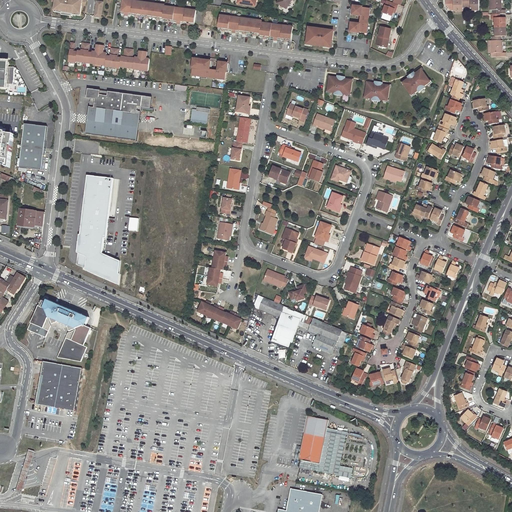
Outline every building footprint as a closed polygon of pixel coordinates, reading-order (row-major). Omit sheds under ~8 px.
[(52,0),(52,1),(56,2),(54,10),(80,14),(82,5),(85,6),(86,0),(52,0)] [(295,0),(279,0),(277,3),(287,9),(287,8),(289,5),(291,1),(294,3),(295,0)] [(454,11),(463,11),(463,6),(467,6),(466,0),(462,0),(463,0),(454,0),(453,0),(446,0),(447,4),(451,10),(454,10),(454,11)] [(470,0),(466,0),(467,6),(470,6),(470,11),(479,11),(479,0),(475,0),(470,0)] [(500,0),(490,0),(491,10),(498,10),(498,14),(499,14),(505,14),(505,10),(501,10),(500,0)] [(103,2),(97,1),(94,16),(101,17),(103,2)] [(351,32),(350,34),(359,35),(359,32),(366,33),(367,27),(368,27),(369,15),(368,15),(369,9),(362,8),(363,5),(354,4),(354,6),(353,14),(353,15),(361,16),(360,22),(352,21),(352,23),(351,32)] [(215,11),(206,10),(205,19),(213,21),(215,11)] [(498,14),(492,14),(492,18),(495,18),(495,28),(506,28),(505,18),(499,18),(499,14),(498,14)] [(263,21),(221,15),(219,30),(222,30),(226,31),(233,31),(236,32),(243,33),(247,33),(254,34),(257,35),(261,35),(261,37),(264,37),(268,38),(275,39),(278,39),(285,40),(289,40),(292,41),(294,27),(262,23),(263,21)] [(392,30),(381,27),(377,45),(387,47),(389,41),(388,41),(388,39),(389,39),(392,30)] [(314,29),(309,29),(308,42),(314,43),(313,45),(324,46),(331,46),(331,42),(333,41),(334,31),(326,29),(326,31),(323,30),(323,29),(314,28),(314,29)] [(506,28),(495,28),(496,36),(493,36),(493,41),(500,40),(500,36),(506,36),(506,28)] [(502,53),(502,40),(500,40),(493,41),(491,41),(488,41),(488,49),(491,49),(491,53),(492,53),(492,57),(506,57),(506,53),(502,53)] [(147,70),(149,59),(145,58),(146,52),(138,50),(138,57),(134,57),(134,58),(131,58),(132,49),(124,48),(123,56),(117,56),(118,49),(110,48),(109,55),(106,54),(106,53),(102,52),(103,47),(101,45),(99,45),(97,45),(95,46),(95,51),(88,50),(88,44),(81,43),(80,50),(77,49),(77,50),(73,50),(74,43),(70,43),(67,61),(75,62),(75,61),(94,64),(97,64),(101,65),(104,65),(104,66),(119,68),(119,66),(133,68),(147,70)] [(209,69),(210,61),(193,59),(192,67),(191,75),(200,76),(200,75),(206,76),(206,77),(218,79),(218,78),(225,79),(226,72),(228,63),(219,62),(218,71),(209,69)] [(0,87),(6,88),(7,84),(13,84),(14,67),(8,67),(8,62),(1,61),(0,61),(0,87)] [(409,79),(403,83),(412,96),(418,91),(419,93),(426,88),(425,87),(431,82),(422,70),(416,74),(415,72),(410,76),(412,78),(410,80),(409,79)] [(338,77),(330,76),(327,91),(335,93),(335,95),(343,96),(343,94),(351,95),(353,80),(346,79),(346,77),(341,76),(340,79),(337,79),(338,77)] [(457,80),(451,95),(462,99),(463,95),(462,94),(460,93),(462,90),(464,83),(457,80)] [(375,83),(368,82),(365,97),(373,99),(372,100),(380,102),(380,100),(388,101),(391,86),(383,85),(383,83),(378,82),(378,85),(375,84),(375,83)] [(137,141),(142,106),(150,107),(151,97),(92,89),(86,134),(137,141)] [(239,96),(237,111),(246,113),(248,106),(249,106),(250,98),(239,96)] [(486,99),(474,101),(476,109),(479,108),(479,111),(489,110),(488,103),(486,103),(486,99)] [(447,106),(445,110),(455,113),(456,110),(460,111),(462,104),(452,100),(449,107),(447,106)] [(291,103),(287,113),(293,115),(300,118),(300,120),(304,121),(308,109),(291,103)] [(207,123),(209,113),(210,113),(210,109),(197,107),(197,110),(196,111),(193,111),(191,120),(207,123)] [(496,112),(485,114),(486,122),(490,121),(490,124),(499,123),(499,119),(497,120),(496,112)] [(335,120),(318,114),(314,125),(318,126),(318,125),(326,128),(325,131),(330,134),(335,120)] [(442,120),(440,124),(449,128),(451,124),(454,125),(457,118),(446,114),(443,121),(442,120)] [(251,118),(241,117),(237,141),(242,142),(247,143),(251,118)] [(367,130),(371,119),(367,117),(363,128),(367,130)] [(347,121),(342,134),(349,137),(348,138),(354,140),(354,141),(358,143),(358,142),(363,144),(367,133),(351,127),(353,123),(347,121)] [(24,124),(20,167),(42,169),(47,126),(24,124)] [(385,149),(389,138),(376,134),(379,127),(375,125),(368,144),(372,146),(372,144),(378,146),(385,149)] [(505,125),(494,127),(495,135),(494,135),(495,138),(503,137),(502,133),(506,133),(505,125)] [(440,127),(434,140),(441,143),(444,137),(446,133),(447,133),(448,130),(440,127)] [(0,164),(10,166),(14,133),(0,130),(0,164)] [(507,139),(492,142),(493,149),(497,149),(497,152),(507,151),(507,147),(508,147),(507,139)] [(237,141),(235,141),(232,159),(240,160),(242,142),(237,141)] [(298,161),(301,153),(290,149),(286,148),(287,146),(283,144),(280,153),(283,154),(283,156),(298,161)] [(399,153),(398,153),(396,157),(406,160),(411,147),(403,144),(399,153)] [(453,145),(449,154),(452,156),(453,154),(460,157),(464,147),(457,144),(456,147),(453,145)] [(433,145),(429,151),(441,159),(447,151),(443,149),(442,151),(439,148),(433,145)] [(468,147),(463,157),(470,160),(470,161),(473,163),(477,154),(474,153),(475,150),(468,147)] [(491,156),(489,164),(493,164),(492,168),(502,170),(503,166),(500,165),(502,158),(491,156)] [(323,164),(314,161),(311,168),(313,169),(310,177),(309,178),(318,182),(322,172),(321,172),(320,171),(321,169),(323,164)] [(341,167),(336,165),(331,179),(338,181),(339,179),(339,177),(347,180),(351,171),(343,168),(343,169),(340,168),(341,167)] [(290,172),(273,166),(269,176),(278,179),(278,178),(287,181),(290,172)] [(388,166),(384,177),(393,181),(394,180),(397,181),(401,182),(405,172),(388,166)] [(423,173),(422,177),(432,180),(433,177),(435,178),(438,170),(428,167),(425,174),(423,173)] [(241,169),(231,168),(227,188),(238,190),(239,183),(241,169)] [(485,168),(482,175),(486,177),(484,180),(493,184),(495,180),(493,180),(496,173),(485,168)] [(294,176),(299,177),(297,185),(303,186),(307,173),(296,169),(294,176)] [(447,177),(446,180),(455,184),(456,181),(459,182),(462,174),(452,170),(449,177),(447,177)] [(119,180),(87,178),(75,267),(119,285),(120,259),(103,252),(107,218),(116,218),(119,180)] [(418,186),(417,190),(426,193),(427,190),(430,191),(433,183),(422,180),(419,187),(418,186)] [(478,193),(476,196),(485,200),(491,186),(484,183),(481,190),(479,193),(478,193)] [(379,200),(381,200),(378,208),(386,212),(392,196),(379,191),(376,198),(379,200)] [(343,196),(332,192),(327,207),(339,212),(341,205),(340,205),(343,196)] [(0,216),(2,217),(1,220),(6,221),(8,196),(0,195),(0,216)] [(470,197),(467,204),(470,205),(469,209),(478,212),(479,209),(477,208),(480,201),(470,197)] [(232,199),(224,198),(222,212),(230,214),(232,199)] [(421,215),(428,218),(433,208),(429,206),(428,208),(427,209),(424,208),(417,205),(414,212),(421,215)] [(438,222),(437,224),(441,225),(444,216),(441,215),(442,211),(435,208),(431,219),(438,222)] [(21,209),(18,226),(33,228),(33,227),(34,227),(35,225),(43,226),(44,213),(21,209)] [(456,218),(454,221),(463,226),(469,212),(462,209),(458,219),(456,218)] [(275,214),(266,211),(265,215),(266,215),(263,223),(261,230),(271,234),(277,219),(273,218),(275,214)] [(128,230),(137,231),(138,218),(129,217),(128,230)] [(233,225),(221,222),(218,238),(229,240),(230,236),(231,228),(233,229),(233,225)] [(331,226),(321,222),(315,237),(324,241),(327,235),(328,235),(331,226)] [(454,238),(463,242),(464,238),(463,237),(466,230),(455,226),(452,233),(455,234),(454,238)] [(295,240),(298,233),(288,229),(284,239),(285,240),(282,248),(292,252),(295,243),(294,243),(295,240)] [(401,238),(397,246),(410,251),(412,248),(408,246),(410,242),(401,238)] [(380,248),(370,244),(367,252),(365,251),(362,259),(374,264),(380,248)] [(327,253),(308,246),(305,256),(312,258),(323,263),(327,253)] [(397,247),(393,255),(406,261),(407,257),(404,256),(406,251),(397,247)] [(226,252),(216,251),(214,259),(228,262),(229,258),(226,258),(226,256),(226,252)] [(432,259),(428,257),(430,252),(426,251),(421,263),(429,267),(432,259)] [(446,265),(442,263),(444,258),(440,257),(435,269),(443,273),(446,265)] [(391,264),(390,268),(398,271),(400,268),(403,269),(406,262),(396,258),(393,265),(391,264)] [(228,262),(214,259),(213,268),(221,269),(224,269),(224,266),(224,265),(227,265),(228,262)] [(459,270),(455,268),(457,264),(453,262),(448,275),(456,278),(459,270)] [(358,269),(351,266),(349,272),(348,271),(347,275),(348,276),(347,279),(350,281),(347,289),(355,292),(361,276),(360,276),(357,274),(358,269)] [(213,268),(211,267),(209,276),(223,278),(224,275),(221,274),(221,272),(221,269),(213,268)] [(369,268),(366,273),(371,275),(375,276),(377,270),(369,268)] [(286,287),(289,279),(284,277),(285,276),(275,272),(274,273),(267,271),(264,280),(281,287),(281,285),(286,287)] [(389,279),(388,282),(396,286),(398,282),(401,284),(404,276),(394,272),(391,279),(389,279)] [(418,275),(417,279),(429,284),(433,276),(423,272),(422,277),(418,275)] [(18,289),(25,278),(18,273),(10,285),(7,290),(14,294),(17,289),(18,289)] [(0,278),(0,292),(4,295),(7,290),(10,285),(14,278),(11,276),(7,283),(0,278)] [(223,278),(209,276),(208,285),(219,286),(219,283),(219,281),(222,282),(223,278)] [(492,290),(491,292),(495,293),(496,291),(503,294),(507,283),(500,280),(499,284),(495,282),(495,284),(492,290)] [(294,291),(289,292),(292,299),(296,297),(297,300),(305,297),(304,293),(307,292),(305,284),(301,286),(302,289),(294,292),(294,291)] [(437,299),(435,298),(438,291),(428,287),(425,294),(428,295),(427,298),(436,302),(437,299)] [(395,288),(392,295),(395,296),(393,299),(402,304),(404,300),(402,300),(405,292),(395,288)] [(289,308),(258,295),(254,307),(280,318),(273,337),(276,343),(290,349),(299,325),(303,314),(295,310),(294,311),(288,308),(289,308)] [(329,301),(316,296),(316,297),(311,295),(308,303),(326,310),(329,301)] [(44,341),(61,349),(57,358),(81,362),(87,348),(84,346),(92,329),(86,326),(90,317),(48,300),(46,302),(44,308),(40,306),(38,306),(28,330),(46,338),(44,341)] [(423,308),(422,312),(431,316),(433,312),(431,311),(434,304),(424,300),(421,307),(423,308)] [(206,303),(203,302),(198,312),(206,315),(211,305),(212,303),(209,301),(207,304),(206,303)] [(359,305),(349,301),(346,308),(344,315),(354,318),(359,305)] [(393,302),(391,305),(393,306),(390,313),(401,318),(404,311),(401,309),(402,306),(393,302)] [(214,307),(211,305),(206,315),(214,319),(220,306),(217,305),(215,307),(214,307)] [(223,308),(220,306),(214,319),(222,322),(226,312),(223,311),(222,310),(223,308)] [(313,316),(324,319),(326,313),(315,310),(313,316)] [(229,313),(227,312),(226,312),(222,322),(230,325),(236,313),(232,311),(231,314),(229,313)] [(239,314),(236,313),(230,325),(238,329),(242,319),(239,318),(238,317),(239,314)] [(319,334),(314,346),(332,354),(336,346),(342,348),(344,342),(348,333),(303,314),(299,325),(310,330),(319,334)] [(486,329),(485,328),(486,324),(489,318),(482,314),(476,329),(485,332),(486,329)] [(414,321),(413,324),(422,328),(424,325),(426,325),(428,319),(418,315),(415,321),(414,321)] [(390,316),(384,330),(391,333),(394,326),(395,323),(397,324),(399,324),(400,320),(390,316)] [(360,333),(373,338),(374,334),(372,334),(371,333),(372,331),(373,332),(374,329),(364,325),(362,328),(361,332),(360,333)] [(511,331),(507,329),(501,344),(508,347),(511,340),(511,338),(511,331)] [(420,337),(410,333),(407,340),(409,341),(408,344),(417,348),(419,344),(417,344),(420,337)] [(371,340),(362,336),(360,339),(359,339),(356,346),(370,352),(373,344),(369,343),(371,340)] [(482,351),(481,351),(482,347),(485,340),(478,338),(472,352),(481,355),(483,351),(482,351)] [(416,350),(403,345),(402,348),(405,350),(403,355),(413,358),(416,350)] [(336,346),(332,354),(339,357),(342,348),(336,346)] [(358,350),(352,363),(359,367),(363,356),(365,357),(366,353),(358,350)] [(468,356),(466,359),(469,360),(466,367),(477,371),(480,364),(476,363),(477,360),(468,356)] [(498,358),(493,369),(500,372),(499,374),(503,375),(507,366),(503,365),(505,361),(498,358)] [(75,412),(83,369),(44,362),(36,404),(75,412)] [(406,369),(402,380),(409,382),(417,365),(407,362),(404,369),(406,369)] [(357,368),(352,379),(359,382),(359,384),(362,386),(366,376),(363,375),(364,371),(357,368)] [(386,381),(393,379),(394,381),(398,380),(395,370),(392,371),(391,368),(383,370),(386,381)] [(378,373),(370,375),(373,386),(380,384),(380,381),(383,380),(380,371),(377,371),(378,373)] [(472,387),(470,386),(472,382),(474,376),(467,373),(462,387),(470,390),(472,387)] [(501,388),(495,403),(505,408),(507,403),(505,403),(503,402),(505,398),(508,391),(501,388)] [(462,393),(455,396),(461,410),(470,406),(469,402),(468,403),(467,403),(465,400),(462,393)] [(469,410),(461,418),(467,423),(469,421),(471,423),(478,416),(475,414),(475,415),(469,410)] [(302,447),(299,460),(302,460),(320,464),(319,472),(329,474),(332,459),(322,457),(327,428),(329,421),(308,416),(302,447)] [(480,418),(476,428),(479,429),(480,427),(487,430),(492,419),(484,416),(483,420),(480,418)] [(495,423),(490,432),(493,434),(493,436),(500,439),(504,428),(497,425),(498,424),(495,423)] [(347,432),(327,428),(322,457),(332,459),(329,474),(352,478),(354,468),(341,466),(347,432)] [(29,450),(16,491),(22,493),(34,452),(35,451),(29,450)] [(89,463),(88,470),(99,472),(100,465),(89,463)] [(73,478),(71,486),(76,487),(81,468),(74,466),(71,478),(73,478)] [(109,467),(108,473),(119,475),(120,469),(109,467)] [(128,471),(127,477),(138,479),(139,473),(128,471)] [(293,511),(291,511),(295,489),(291,488),(287,511),(279,509),(278,511),(293,511)] [(295,489),(291,511),(293,511),(319,511),(323,495),(295,489)]
